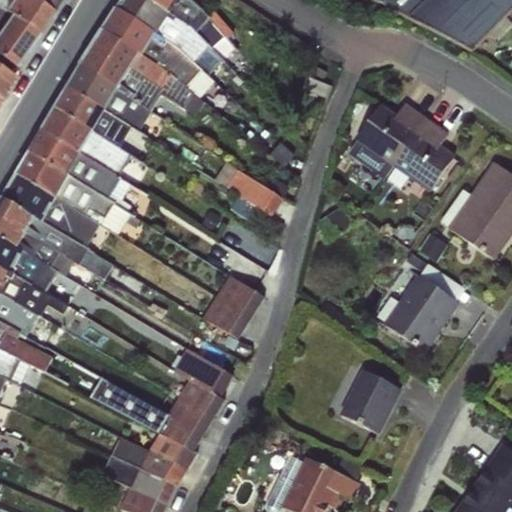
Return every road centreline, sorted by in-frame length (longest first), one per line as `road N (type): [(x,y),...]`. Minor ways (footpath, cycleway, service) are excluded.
road 1 (residential): [(306,0),(511,113)]
road 2 (residential): [(511,312),(443,409),(395,511)]
road 3 (secondary): [(0,146),(87,0)]
